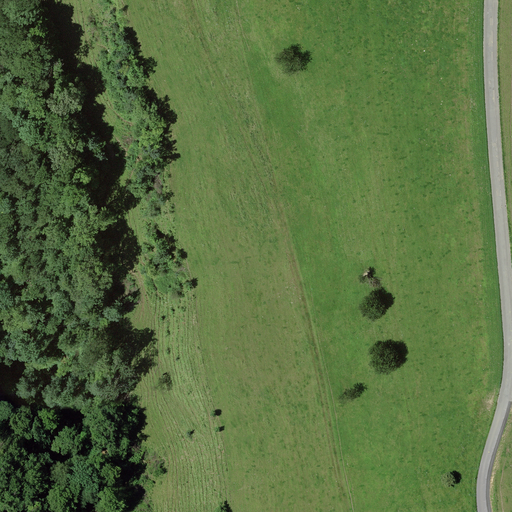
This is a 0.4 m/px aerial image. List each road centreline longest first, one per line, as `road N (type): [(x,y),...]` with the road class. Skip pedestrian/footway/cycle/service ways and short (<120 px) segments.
road 1 (track): [(191,0),(285,232),(347,511)]
road 2 (tertiary): [(511,333),(492,122),(492,0)]
road 3 (tertiary): [(485,511),(511,369)]
